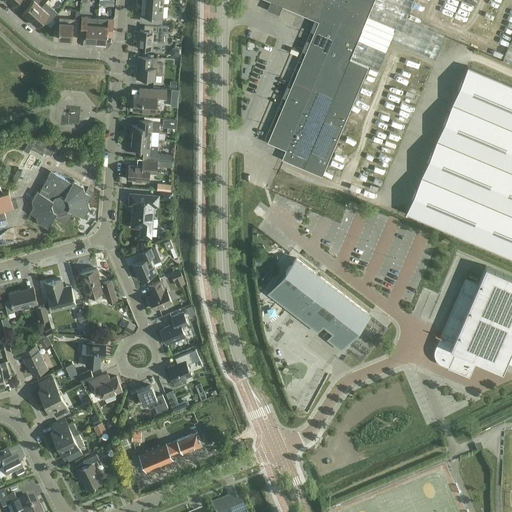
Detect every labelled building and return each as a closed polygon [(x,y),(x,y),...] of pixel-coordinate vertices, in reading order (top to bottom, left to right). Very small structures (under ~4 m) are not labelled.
[(25,0),(23,3),(27,7),(23,12),(30,18),(41,6),(37,2),(39,0),(25,0)] [(358,39),(367,16),(374,0),(268,0),(318,21),(318,22),(358,39)] [(413,0),(374,0),(367,16),(395,28),(390,40),(434,58),(444,34),(406,18),(413,0)] [(58,12),(49,5),(45,1),(41,6),(30,18),(38,25),(42,20),(47,24),(58,12)] [(163,4),(142,2),(141,15),(146,15),(145,21),(161,23),(163,4)] [(96,41),(97,24),(97,17),(81,16),(80,30),(86,31),(85,40),(96,41)] [(367,16),(358,39),(349,58),(368,66),(377,70),(390,40),(395,28),(367,16)] [(78,34),(79,18),(68,18),(68,22),(59,22),(58,38),(72,39),(72,33),(78,34)] [(97,24),(96,41),(106,42),(107,32),(113,32),(114,18),(103,18),(103,24),(97,24)] [(368,66),(349,58),(358,39),(318,22),(267,141),(285,149),(282,158),(322,175),(368,66)] [(139,29),(138,48),(151,49),(152,40),(163,41),(164,32),(167,32),(168,26),(144,24),(144,30),(139,29)] [(511,37),(503,59),(511,63),(511,37)] [(161,75),(162,63),(157,63),(157,57),(137,56),(135,78),(155,80),(156,74),(161,75)] [(511,84),(468,66),(406,212),(511,256),(511,84)] [(165,97),(166,90),(150,88),(149,95),(134,94),(133,109),(155,111),(156,97),(165,97)] [(132,124),(131,136),(158,138),(160,120),(143,119),(143,125),(132,124)] [(158,138),(131,136),(130,147),(141,148),(140,155),(157,156),(158,138)] [(148,180),(149,172),(156,173),(156,167),(157,159),(143,158),(142,165),(128,164),(127,179),(148,180)] [(17,179),(22,171),(17,169),(13,177),(17,179)] [(88,201),(91,195),(85,191),(83,186),(73,180),(72,182),(54,172),(54,173),(50,174),(49,174),(39,192),(37,190),(31,200),(33,206),(29,213),(36,216),(37,222),(47,228),(53,217),(66,224),(73,211),(84,217),(89,207),(88,201)] [(0,219),(6,217),(4,210),(13,208),(8,190),(3,192),(0,186),(0,219)] [(157,205),(158,195),(130,193),(129,203),(134,203),(132,225),(151,227),(153,204),(157,205)] [(153,263),(161,260),(155,245),(141,251),(144,258),(133,263),(139,279),(157,271),(153,263)] [(296,258),(280,278),(283,280),(271,295),(317,330),(323,323),(334,331),(328,338),(341,348),(368,313),(296,258)] [(440,337),(435,348),(434,350),(434,352),(434,354),(435,357),(436,359),(437,360),(439,362),(441,363),(448,366),(448,367),(469,376),(477,359),(502,370),(506,361),(511,363),(511,276),(485,265),(478,282),(465,277),(440,336),(440,337)] [(108,301),(116,299),(110,279),(101,282),(96,268),(80,273),(87,295),(105,290),(108,301)] [(177,285),(184,282),(181,276),(182,276),(179,269),(171,273),(174,279),(177,285)] [(45,282),(49,300),(58,297),(61,307),(75,304),(71,290),(64,292),(61,278),(45,282)] [(154,308),(171,301),(166,288),(164,289),(160,280),(148,285),(152,294),(149,296),(154,308)] [(20,290),(9,292),(11,300),(4,302),(7,313),(14,311),(14,309),(38,303),(34,288),(20,291),(20,290)] [(48,319),(44,305),(37,307),(41,321),(48,319)] [(181,326),(188,323),(183,312),(171,316),(174,323),(160,329),(166,343),(185,335),(181,326)] [(131,332),(136,322),(129,319),(124,328),(131,332)] [(104,356),(105,343),(86,342),(86,355),(87,355),(86,365),(100,366),(100,356),(104,356)] [(33,374),(47,367),(39,350),(38,350),(36,344),(22,351),(25,356),(24,357),(25,359),(26,359),(33,374)] [(195,349),(188,352),(175,357),(177,363),(167,367),(173,382),(192,374),(187,363),(199,358),(195,349)] [(0,384),(5,383),(3,377),(9,376),(5,360),(0,361),(0,365),(0,366),(0,365),(0,384)] [(78,374),(82,381),(93,376),(90,369),(78,374)] [(103,396),(122,388),(116,375),(106,380),(103,373),(88,380),(94,393),(101,390),(103,396)] [(39,389),(45,401),(61,393),(52,375),(39,382),(42,387),(39,389)] [(200,380),(195,382),(201,397),(206,395),(200,380)] [(157,411),(168,407),(162,393),(156,396),(151,385),(150,384),(131,392),(135,402),(141,399),(143,404),(147,402),(150,408),(154,406),(157,411)] [(178,401),(172,388),(166,390),(174,409),(189,403),(187,397),(178,401)] [(61,393),(45,401),(50,413),(54,411),(56,417),(69,410),(61,393)] [(51,431),(57,443),(79,432),(73,420),(68,423),(65,417),(52,423),(55,429),(51,431)] [(106,431),(101,422),(93,426),(98,435),(106,431)] [(182,452),(201,444),(194,426),(189,428),(192,433),(165,444),(165,442),(139,453),(146,469),(172,458),(170,454),(181,450),(182,452)] [(141,430),(132,430),(132,439),(141,439),(141,430)] [(79,432),(57,443),(63,455),(66,453),(69,459),(82,452),(79,447),(84,444),(79,432)] [(0,463),(6,477),(14,473),(16,477),(24,474),(17,459),(11,462),(9,457),(11,456),(8,449),(0,453),(0,463)] [(92,461),(99,458),(96,453),(82,459),(85,465),(77,469),(87,489),(102,482),(92,461)] [(18,494),(7,498),(0,501),(0,505),(1,508),(10,505),(13,511),(21,508),(22,511),(31,511),(39,509),(33,496),(22,501),(18,494)] [(215,511),(245,511),(242,505),(237,508),(233,497),(220,502),(220,503),(213,506),(215,511)]
